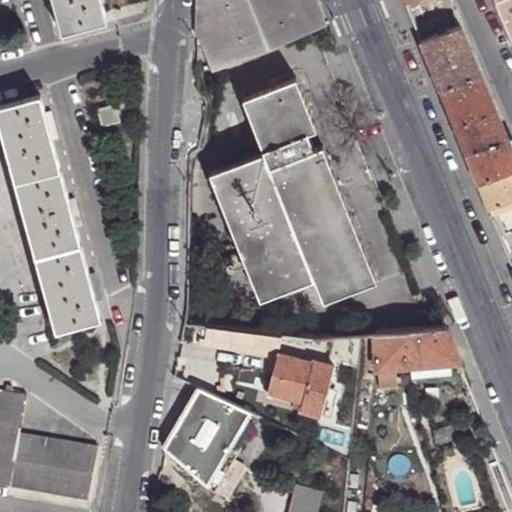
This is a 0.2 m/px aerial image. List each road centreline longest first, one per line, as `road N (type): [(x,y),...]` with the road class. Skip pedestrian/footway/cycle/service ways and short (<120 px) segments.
road 1 (residential): [(167,0),(155,297),(126,511)]
road 2 (tertiary): [(356,0),(511,393)]
road 3 (residential): [(511,111),(462,0)]
